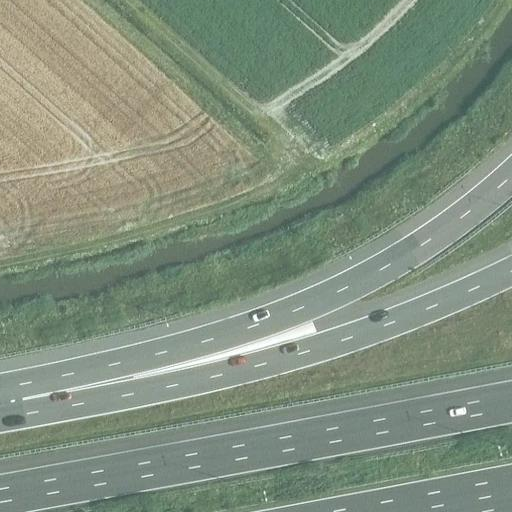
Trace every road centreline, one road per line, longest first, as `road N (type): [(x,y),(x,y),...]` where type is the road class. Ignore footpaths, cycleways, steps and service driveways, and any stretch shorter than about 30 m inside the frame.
road 1 (motorway): [(511,177),(414,252),(304,308),(21,397)]
road 2 (motorway): [(511,400),(0,493)]
road 3 (motorway): [(511,272),(324,349),(21,397)]
